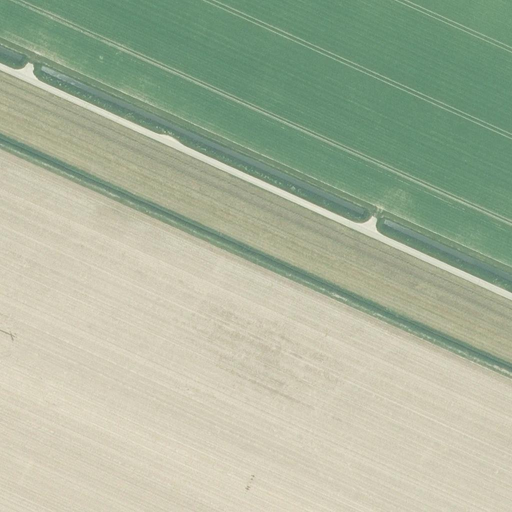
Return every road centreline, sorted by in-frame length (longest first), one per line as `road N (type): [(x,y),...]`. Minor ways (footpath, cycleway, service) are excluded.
road 1 (track): [(511,355),(0,124)]
road 2 (track): [(511,296),(0,66)]
